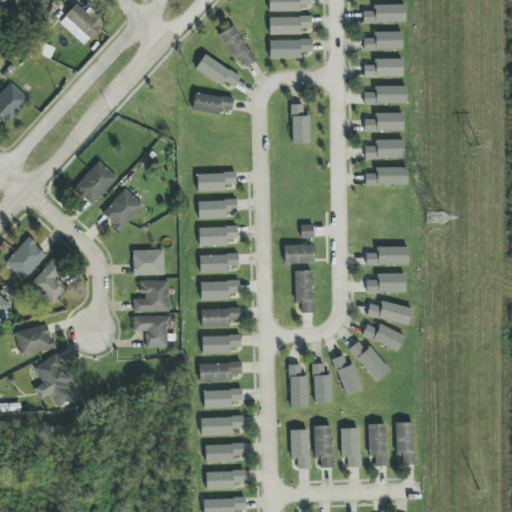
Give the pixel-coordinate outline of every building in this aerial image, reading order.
[(27,0),(46,8),(49,0),(27,0)] [(310,0),(269,0),(270,12),(300,11),(300,5),(311,5),(310,0)] [(59,23),(83,46),(104,24),(92,13),(89,17),(76,4),(59,23)] [(405,5),(373,6),(373,11),(362,12),(363,23),(405,23),(405,5)] [(269,18),(269,35),(301,35),(301,29),(311,29),(311,17),(269,18)] [(255,62),(233,26),(220,34),(242,70),(255,62)] [(402,32),(374,33),(374,39),(363,39),(364,51),(402,50),(402,32)] [(270,41),(270,59),(300,59),(300,53),(311,53),(311,41),(270,41)] [(223,81),(233,88),(240,77),(204,55),(194,70),(220,86),(223,81)] [(363,77),(402,77),(403,60),(374,59),(374,66),(364,65),(363,77)] [(28,99),(10,83),(0,94),(0,121),(4,125),(28,99)] [(406,104),(406,86),(374,87),(374,93),(364,93),(364,105),(406,104)] [(233,100),(195,92),(191,110),(219,116),(220,109),(231,111),(233,100)] [(308,115),(303,115),(302,105),(290,105),(291,144),(309,144),(308,115)] [(374,114),(374,120),(364,120),(364,132),(403,131),(403,113),(374,114)] [(403,140),(375,141),(375,147),(364,147),(365,159),(403,158),(403,140)] [(91,206),(117,179),(99,161),(73,189),(91,206)] [(375,168),(375,175),(364,175),(365,186),(407,186),(407,168),(375,168)] [(235,184),(235,173),(196,175),(197,193),(224,192),(224,185),(235,184)] [(101,214),(119,232),(143,207),(125,189),(101,214)] [(313,226),(300,226),(299,238),(313,238),(313,226)] [(199,246),(226,245),(226,239),(237,239),(237,227),(198,229),(199,246)] [(4,264),(23,281),(46,255),(27,238),(4,264)] [(314,246),(284,247),(284,264),(314,263),(314,246)] [(407,247),(376,248),(376,253),(365,254),(366,266),(408,265),(407,247)] [(164,276),(163,250),(132,251),(133,276),(164,276)] [(199,256),(199,273),(229,272),(229,266),(238,266),(238,255),(199,256)] [(29,285),(52,306),(67,289),(55,278),(63,269),(53,260),(29,285)] [(312,313),(311,271),(294,271),(294,305),(301,304),(301,314),(312,313)] [(366,281),(366,293),(405,292),(405,274),(376,275),(376,281),(366,281)] [(133,313),(169,312),(168,281),(139,282),(140,298),(133,298),(133,313)] [(200,283),(200,301),(229,300),(229,293),(239,293),(238,282),(200,283)] [(369,304),(366,316),(407,326),(412,309),(380,301),(379,307),(369,304)] [(239,309),(200,310),(201,328),(228,327),(228,320),(240,320),(239,309)] [(133,332),(146,331),(146,348),(168,348),(168,317),(133,317),(133,332)] [(14,334),(21,357),(54,348),(47,324),(14,334)] [(377,330),(366,325),(361,337),(397,351),(404,336),(379,325),(377,330)] [(201,337),(202,355),(231,354),(231,348),(240,348),(240,336),(201,337)] [(368,346),(364,350),(357,342),(348,350),(376,382),(389,371),(368,346)] [(33,369),(42,384),(33,389),(40,400),(49,395),(57,408),(74,397),(66,385),(71,382),(55,355),(33,369)] [(345,396),(362,390),(352,364),(346,366),(343,356),(332,360),(345,396)] [(200,383),(231,381),(230,375),(241,375),(241,363),(199,364),(200,383)] [(324,375),(323,364),(312,365),(314,403),(331,403),(330,374),(324,375)] [(307,407),(306,376),(300,376),(300,366),(288,366),(289,408),(307,407)] [(203,409),(231,408),(231,402),(242,401),(242,390),(203,391),(203,409)] [(242,417),(200,418),(201,436),(232,435),(232,429),(242,429),(242,417)] [(414,465),(413,423),(395,423),(395,456),(402,456),(402,466),(414,465)] [(386,467),(385,424),(367,425),(368,457),(374,457),(375,467),(386,467)] [(314,460),(320,460),(321,469),(332,468),(330,426),(313,426),(314,460)] [(358,429),(340,429),(341,458),(347,458),(348,468),(359,467),(358,429)] [(291,460),(297,459),(297,469),(308,469),(307,430),(290,431),(291,460)] [(204,446),(205,463),(233,462),(233,456),(244,456),(243,444),(204,446)] [(205,472),(206,490),(234,489),(234,483),(244,483),(244,471),(205,472)] [(245,510),(245,499),(203,500),(203,511),(233,511),(233,510),(245,510)]
